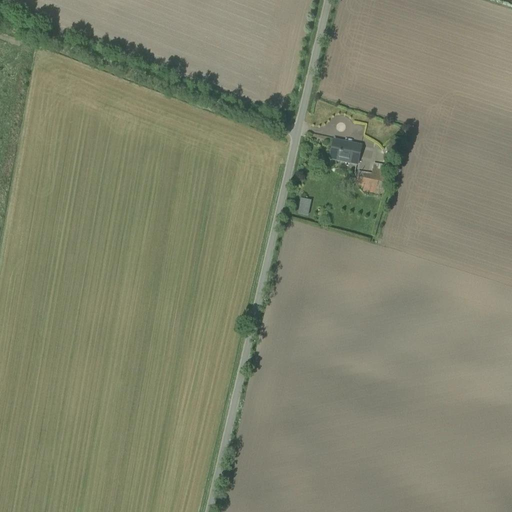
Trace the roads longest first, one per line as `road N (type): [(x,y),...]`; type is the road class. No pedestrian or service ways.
road 1 (unclassified): [(209,511),(328,0)]
road 2 (unknown): [(295,140),(0,27)]
